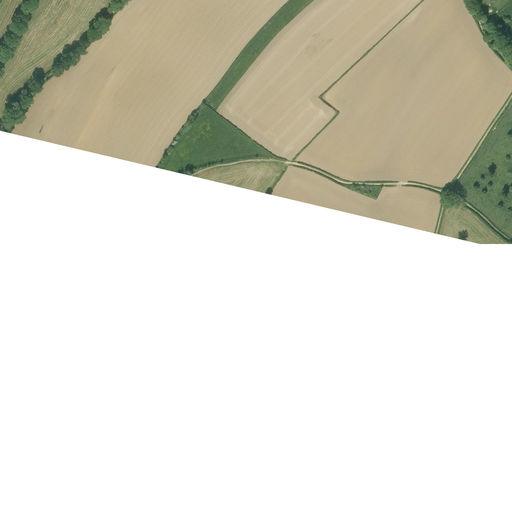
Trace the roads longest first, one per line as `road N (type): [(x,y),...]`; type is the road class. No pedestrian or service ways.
road 1 (track): [(0,136),(25,91),(78,52),(123,0)]
road 2 (track): [(446,192),(345,182),(286,161)]
